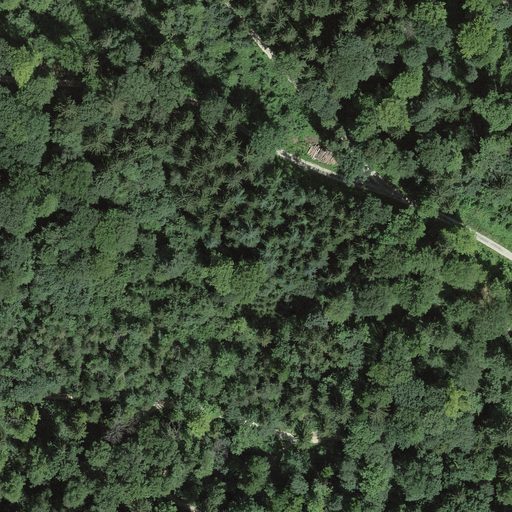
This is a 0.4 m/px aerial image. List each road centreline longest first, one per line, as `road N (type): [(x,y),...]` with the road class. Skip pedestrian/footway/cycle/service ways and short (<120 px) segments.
road 1 (track): [(0,394),(187,404),(312,441),(403,437),(460,458)]
road 2 (track): [(392,186),(366,188),(324,173),(195,102),(0,78)]
road 3 (track): [(511,257),(392,186),(222,0)]
